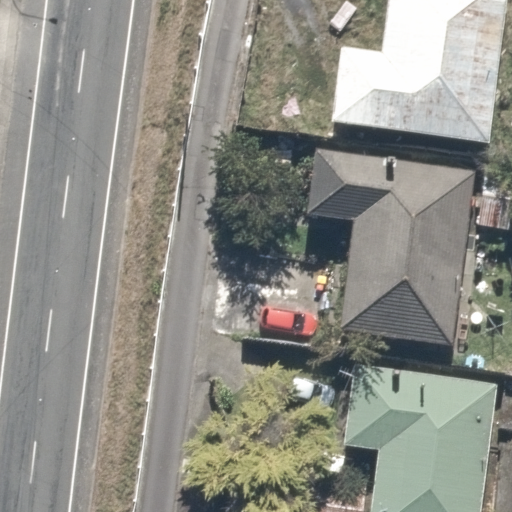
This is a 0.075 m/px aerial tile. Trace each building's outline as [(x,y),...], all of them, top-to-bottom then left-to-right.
[(326,0),(253,0),(230,123),(300,137),(326,0)] [(389,0),(385,56),(338,52),(332,134),(491,146),(502,0),(389,0)] [(317,153),(311,216),(353,220),(342,336),(456,347),(473,168),(317,153)] [(492,511),(506,387),(350,370),(342,455),(377,459),(371,511),(492,511)] [(355,511),(358,477),(251,469),(247,511),(355,511)]
